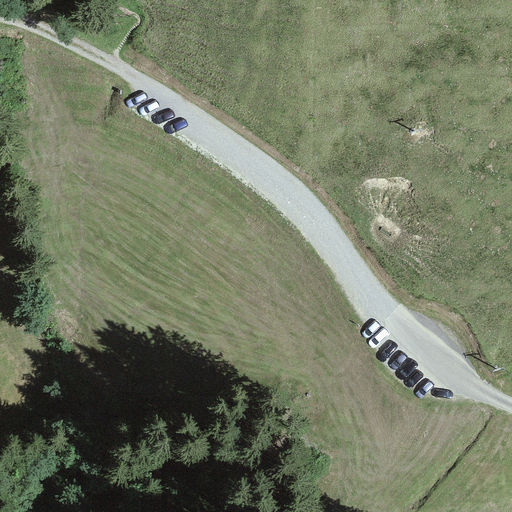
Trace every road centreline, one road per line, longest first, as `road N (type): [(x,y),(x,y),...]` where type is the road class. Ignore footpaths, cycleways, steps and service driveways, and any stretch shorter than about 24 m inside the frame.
road 1 (track): [(511,406),(461,376),(404,325),(284,180),(113,65)]
road 2 (track): [(113,65),(0,14)]
